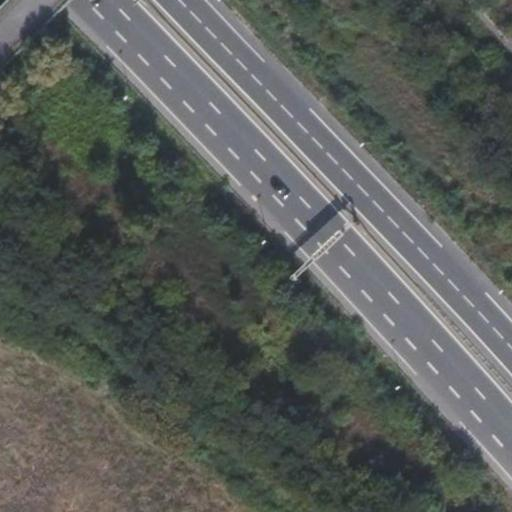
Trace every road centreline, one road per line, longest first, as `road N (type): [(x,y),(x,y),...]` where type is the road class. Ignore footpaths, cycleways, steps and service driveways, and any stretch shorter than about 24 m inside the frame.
road 1 (motorway): [(109,0),(433,332),(511,425)]
road 2 (motorway): [(511,372),(166,0)]
